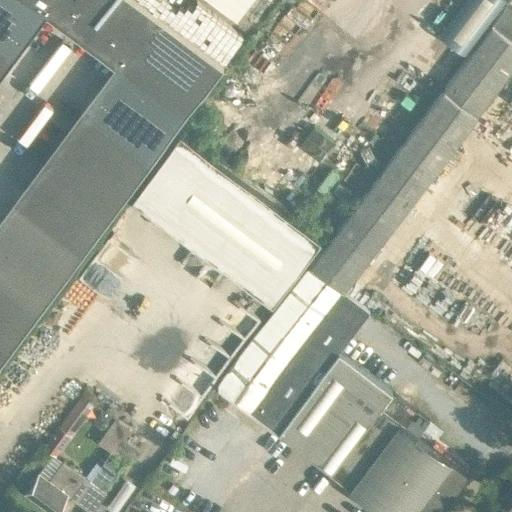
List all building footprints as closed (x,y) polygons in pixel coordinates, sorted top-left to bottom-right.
[(0,0),(0,67),(45,8),(69,26),(81,10),(108,29),(96,46),(120,64),(0,222),(0,358),(223,64),(137,0),(0,0)] [(213,0),(238,19),(253,0),(213,0)] [(464,0),(439,34),(464,53),(503,0),(464,0)] [(309,265),(343,290),(511,67),(511,41),(511,39),(511,10),(506,6),(309,265)] [(131,199),(272,304),(320,239),(180,134),(131,199)] [(343,290),(309,265),(218,386),(332,472),(380,407),(391,392),(339,352),(370,311),(343,290)] [(57,456),(95,404),(81,394),(44,447),(57,456)] [(380,407),(332,472),(385,511),(440,511),(468,474),(380,407)] [(104,431),(114,419),(103,411),(94,423),(104,431)] [(128,463),(137,450),(122,440),(129,430),(114,419),(98,442),(128,463)] [(39,473),(25,492),(53,511),(66,494),(91,511),(92,511),(106,492),(63,461),(49,480),(39,473)]
